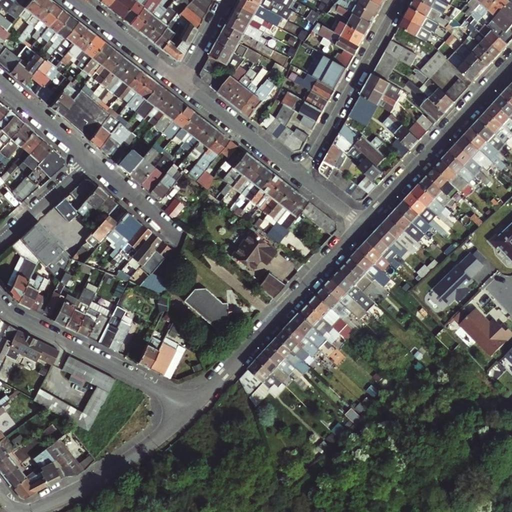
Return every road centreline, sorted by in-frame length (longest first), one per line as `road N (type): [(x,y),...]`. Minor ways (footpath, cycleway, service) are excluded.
road 1 (residential): [(365,224),(191,406)]
road 2 (residential): [(0,492),(14,508),(43,505),(122,464),(191,406)]
road 3 (residential): [(191,406),(0,299)]
road 4 (residential): [(511,64),(365,224)]
road 5 (residential): [(399,0),(300,173)]
road 6 (residential): [(183,80),(300,173)]
road 7 (residential): [(75,0),(183,80)]
